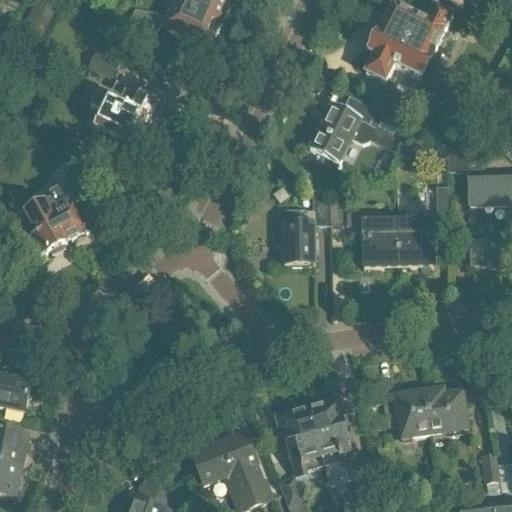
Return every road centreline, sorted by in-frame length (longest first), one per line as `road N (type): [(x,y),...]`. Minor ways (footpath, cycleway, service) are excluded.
road 1 (residential): [(195,249),(318,0)]
road 2 (residential): [(271,355),(459,326),(511,329)]
road 3 (residential): [(271,355),(116,425),(76,424)]
road 4 (residential): [(82,338),(195,249)]
road 5 (residential): [(195,249),(271,355)]
